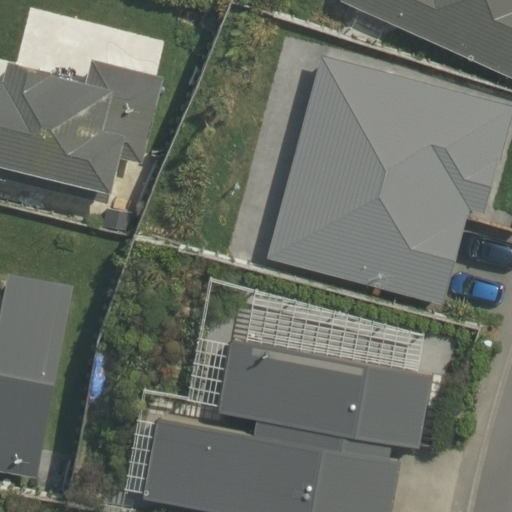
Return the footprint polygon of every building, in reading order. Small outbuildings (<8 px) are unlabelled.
[(511,0),(349,0),(511,73),(511,0)] [(265,252),(443,301),(469,203),(483,207),(497,154),(499,154),(511,106),(511,99),(319,47),(265,252)] [(7,76),(0,73),(0,173),(113,200),(124,155),(143,160),(164,74),(95,57),(90,77),(55,69),(56,65),(12,55),(7,76)] [(0,323),(0,468),(37,476),(74,281),(10,270),(0,323)] [(253,429),(157,412),(142,492),(250,511),(390,511),(400,455),(388,453),(391,437),(418,442),(430,370),(230,333),(218,405),(257,412),(253,429)]
